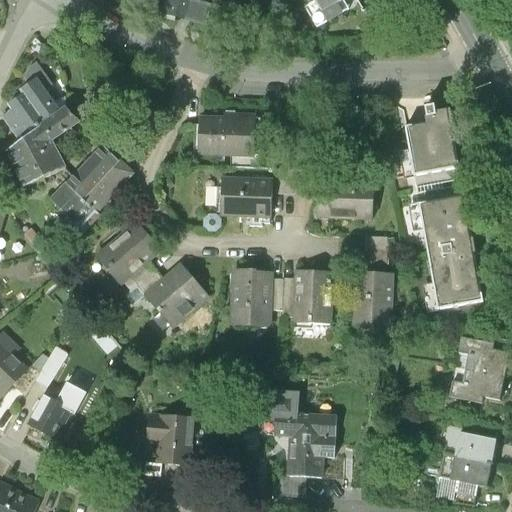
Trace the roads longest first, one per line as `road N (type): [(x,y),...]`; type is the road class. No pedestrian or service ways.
road 1 (residential): [(489,59),(453,70),(246,74),(198,63),(64,0)]
road 2 (residential): [(0,448),(72,484),(171,500),(278,503)]
